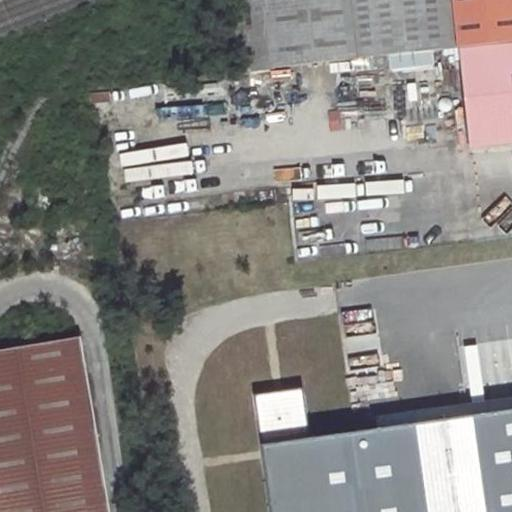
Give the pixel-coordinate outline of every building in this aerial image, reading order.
[(270,0),(239,0),(247,71),(277,67),(270,0)] [(511,0),(270,0),(277,67),(462,48),(511,42),(511,0)] [(511,42),(462,48),(471,145),(511,141),(511,42)] [(0,350),(0,511),(107,511),(80,338),(0,350)] [(256,397),(271,511),(511,511),(511,411),(312,440),(305,390),(256,397)]
